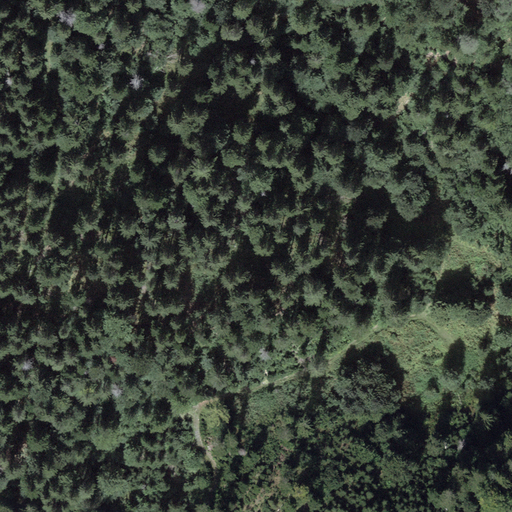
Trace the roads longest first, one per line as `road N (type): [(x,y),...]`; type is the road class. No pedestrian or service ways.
road 1 (track): [(202,511),(214,481),(193,432),(202,405),(293,381),(374,328),(431,308),(443,252),(436,226)]
road 2 (track): [(0,304),(41,248),(63,131),(57,93)]
